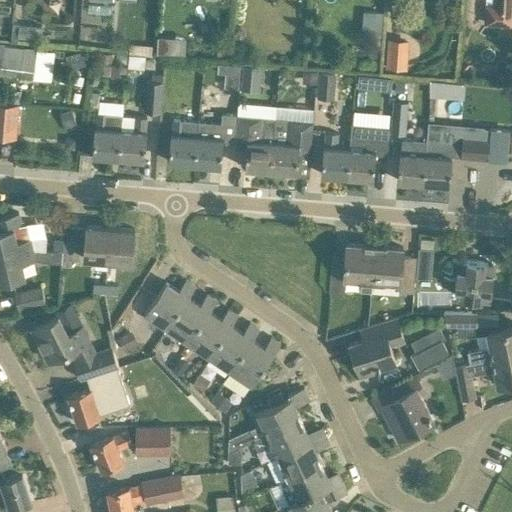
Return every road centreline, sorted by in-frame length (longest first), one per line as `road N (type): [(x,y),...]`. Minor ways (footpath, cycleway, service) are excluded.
road 1 (residential): [(374,476),(309,343),(174,236),(177,198)]
road 2 (residential): [(177,198),(511,221)]
road 3 (residential): [(78,511),(50,439),(0,351)]
road 4 (residential): [(177,198),(0,182)]
road 5 (residential): [(487,418),(374,476)]
